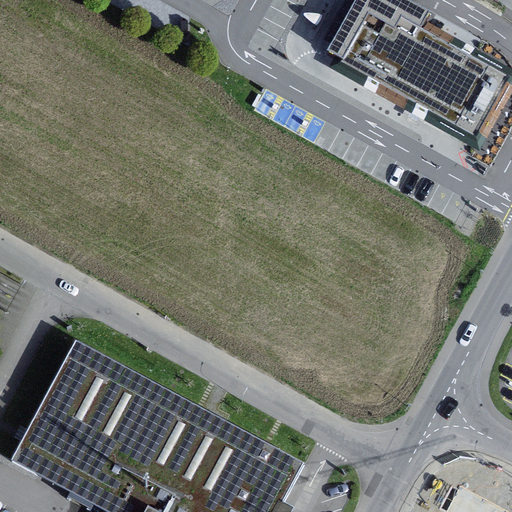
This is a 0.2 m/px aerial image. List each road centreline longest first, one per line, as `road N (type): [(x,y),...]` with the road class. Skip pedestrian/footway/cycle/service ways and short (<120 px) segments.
road 1 (residential): [(0,253),(400,477)]
road 2 (unclassified): [(437,411),(511,273)]
